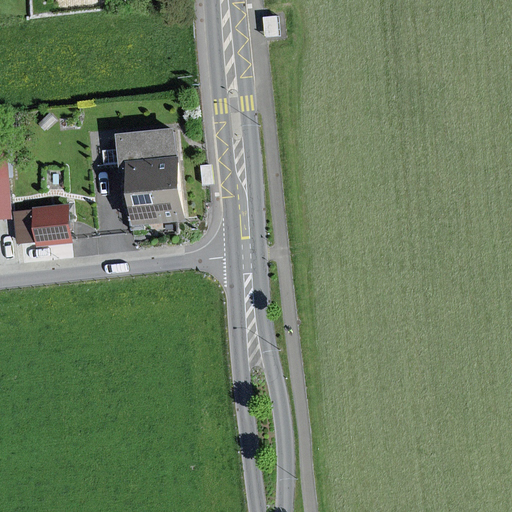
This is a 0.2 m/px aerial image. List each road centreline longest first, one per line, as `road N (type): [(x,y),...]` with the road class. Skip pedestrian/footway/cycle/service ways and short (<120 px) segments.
road 1 (primary): [(223,0),(249,257)]
road 2 (primary): [(285,511),(281,409),(249,257)]
road 3 (primary): [(249,257),(241,367),(259,511)]
road 4 (residential): [(249,257),(0,286)]
